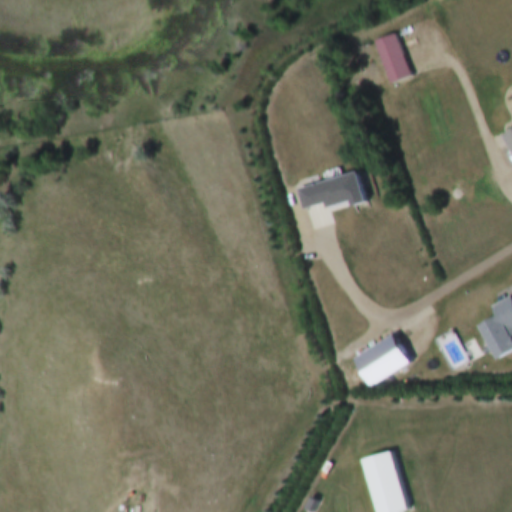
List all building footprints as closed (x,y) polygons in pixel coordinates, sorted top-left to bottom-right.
[(411,78),(395,36),(374,43),(390,86),(411,78)] [(366,205),(358,175),(298,190),(304,214),(353,201),(354,208),(366,205)] [(496,363),(511,356),(511,335),(509,329),(511,327),(511,300),(492,309),(497,321),(480,328),(496,363)] [(371,389),(412,367),(396,338),(355,360),(371,389)] [(364,463),(377,511),(409,511),(395,455),(364,463)]
